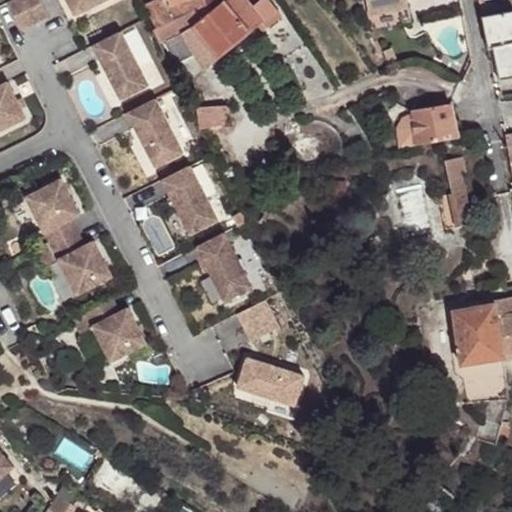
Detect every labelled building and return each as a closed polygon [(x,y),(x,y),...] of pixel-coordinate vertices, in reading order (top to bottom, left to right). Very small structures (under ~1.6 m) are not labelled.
[(23,0),(8,0),(6,1),(20,28),(33,21),(23,0)] [(40,0),(23,0),(33,21),(47,14),(40,0)] [(67,0),(73,12),(98,0),(67,0)] [(225,0),(216,7),(213,3),(218,0),(165,0),(170,14),(166,16),(158,0),(154,0),(143,4),(156,30),(152,32),(159,45),(166,42),(179,68),(194,57),(193,54),(204,44),(216,59),(254,29),(259,24),(262,28),(277,15),(265,0),(255,0),(248,6),(242,0),(225,0)] [(365,0),(368,14),(408,6),(406,0),(365,0)] [(511,9),(482,15),(488,50),(493,48),(500,81),(511,78),(511,9)] [(120,29),(92,43),(120,97),(147,83),(120,29)] [(0,127),(23,116),(6,80),(0,82),(0,127)] [(154,97),(127,110),(154,164),(181,150),(154,97)] [(416,145),(458,136),(453,120),(451,104),(409,111),(416,145)] [(197,110),(200,131),(223,126),(227,123),(229,110),(226,107),(197,110)] [(440,146),(459,226),(473,222),(456,154),(466,151),(464,141),(440,146)] [(189,164),(161,178),(188,232),(216,218),(189,164)] [(24,196),(49,244),(76,231),(69,217),(78,213),(60,177),(24,196)] [(223,230),(195,245),(223,299),(250,284),(223,230)] [(76,231),(49,244),(74,294),(110,275),(92,240),(83,244),(76,231)] [(507,397),(504,355),(511,354),(511,287),(505,288),(505,297),(493,298),(494,302),(452,311),(467,402),(490,400),(507,397)] [(110,297),(83,311),(92,327),(108,360),(128,349),(132,356),(147,348),(144,342),(125,306),(117,310),(110,297)] [(262,298),(236,311),(250,339),(277,325),(262,298)] [(79,334),(92,327),(83,311),(71,317),(79,334)] [(245,357),(236,387),(293,405),(303,376),(245,357)] [(491,443),(498,422),(481,420),(473,439),(491,443)] [(0,459),(0,491),(16,475),(0,459)] [(432,479),(406,511),(438,511),(452,495),(432,479)] [(44,511),(63,511),(69,504),(55,495),(44,511)]
